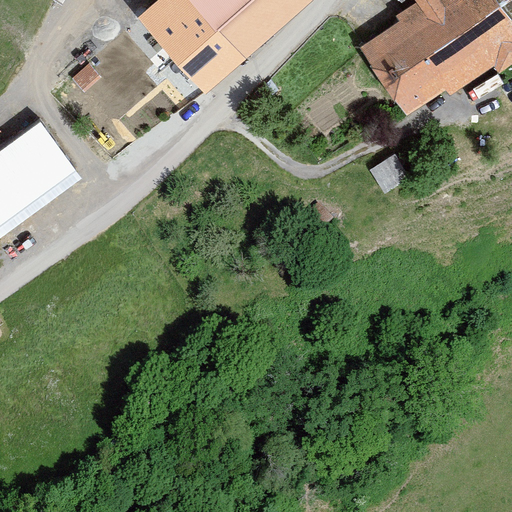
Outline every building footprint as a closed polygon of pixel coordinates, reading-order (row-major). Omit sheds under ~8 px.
[(156,0),(137,17),(205,95),(314,0),(156,0)] [(399,21),(360,48),(407,116),(445,90),(449,96),(493,66),(499,74),(511,64),(511,21),(497,0),(415,0),(416,1),(395,16),(399,21)] [(90,64),(72,79),(84,93),(102,78),(90,64)] [(0,151),(0,237),(82,179),(40,122),(0,151)] [(370,170),(385,194),(409,179),(394,155),(370,170)] [(319,200),(310,208),(324,224),(333,216),(319,200)]
